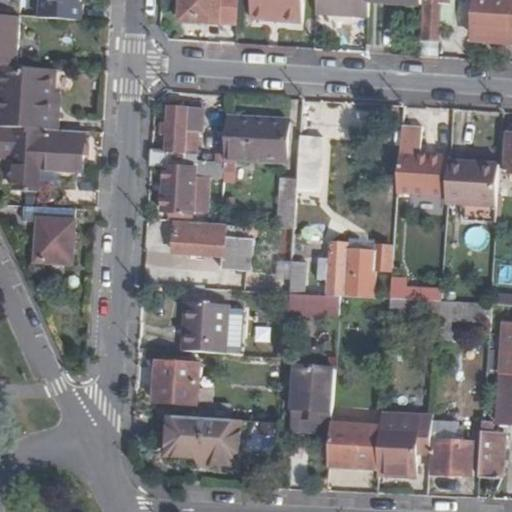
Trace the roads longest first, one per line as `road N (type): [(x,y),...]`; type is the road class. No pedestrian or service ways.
road 1 (residential): [(85,454),(106,375),(132,64)]
road 2 (residential): [(511,88),(132,64)]
road 3 (residential): [(85,454),(0,262)]
